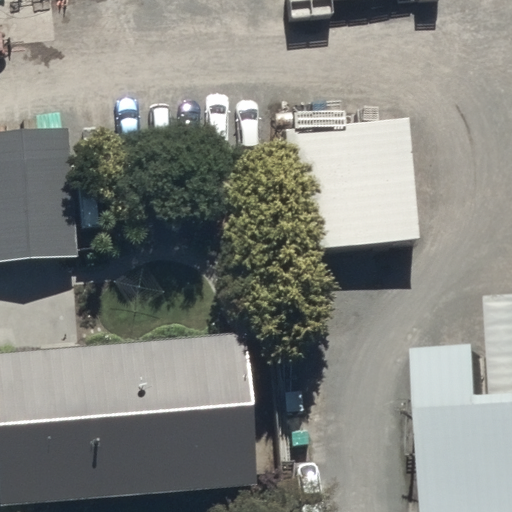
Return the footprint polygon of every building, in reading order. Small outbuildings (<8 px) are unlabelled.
[(0,0),(0,12),(101,4),(100,0),(0,0)] [(412,122),(290,130),(298,246),(420,237),(412,122)] [(72,133),(0,138),(0,258),(80,254),(72,133)] [(247,333),(0,352),(0,451),(4,505),(259,484),(247,333)] [(471,344),(408,349),(419,511),(511,511),(511,392),(474,395),(471,344)]
